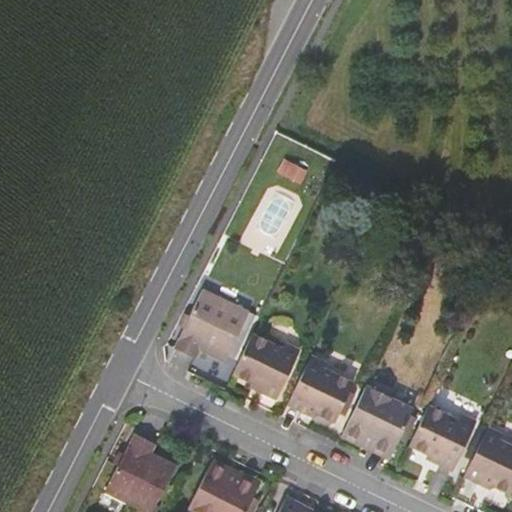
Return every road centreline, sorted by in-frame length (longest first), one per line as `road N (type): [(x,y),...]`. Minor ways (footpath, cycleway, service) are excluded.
road 1 (tertiary): [(311,0),(121,374)]
road 2 (residential): [(405,511),(121,374)]
road 3 (tertiary): [(121,374),(49,511)]
